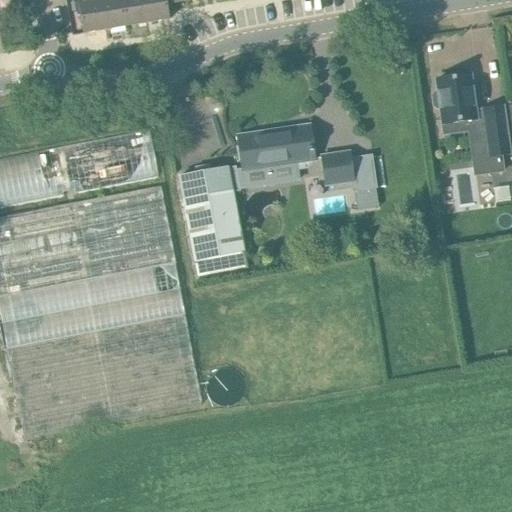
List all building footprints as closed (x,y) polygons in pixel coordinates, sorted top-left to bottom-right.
[(105,29),(99,0),(77,0),(83,33),(105,29)] [(121,0),(99,0),(105,29),(126,26),(121,0)] [(121,0),(126,26),(147,22),(143,0),(121,0)] [(143,0),(147,22),(168,18),(165,0),(143,0)] [(186,0),(165,0),(168,18),(169,18),(166,4),(187,0),(186,0)] [(474,111),(469,74),(435,79),(437,92),(434,93),(432,95),(433,105),(436,106),(439,106),(441,123),(443,133),(472,129),(473,139),(490,136),(493,155),(509,153),(502,106),(481,108),(482,110),(474,111)] [(308,125),(237,136),(242,171),(269,167),(271,184),(297,181),(297,179),(296,169),(306,167),(310,161),(314,161),(308,125)] [(149,129),(0,157),(0,206),(158,176),(149,129)] [(355,182),(350,154),(350,152),(320,156),(325,187),(355,182)] [(199,275),(249,266),(233,190),(241,188),(237,165),(180,177),(199,275)] [(0,317),(23,438),(201,403),(184,314),(174,262),(160,187),(0,217),(0,317)] [(494,366),(484,368),(485,377),(495,375),(494,366)] [(484,368),(473,370),(475,378),(485,377),(484,368)] [(415,380),(404,381),(405,390),(417,389),(415,380)] [(511,382),(511,381),(496,384),(503,424),(511,422),(511,382)] [(462,395),(447,398),(454,438),(469,435),(468,430),(483,428),(477,388),(461,390),(462,395)] [(382,394),(351,399),(353,414),(384,409),(382,394)] [(431,395),(415,398),(422,438),(437,435),(438,440),(454,438),(447,398),(432,400),(431,395)] [(384,409),(353,414),(356,429),(387,425),(384,409)] [(324,412),(313,413),(314,421),(325,420),(324,412)] [(325,420),(314,421),(315,429),(326,427),(325,420)] [(358,445),(349,446),(349,447),(389,440),(387,425),(356,429),(358,445)] [(389,440),(349,447),(351,463),(392,456),(389,440)] [(333,441),(321,444),(323,452),(334,449),(333,441)] [(334,449),(323,452),(324,459),(336,458),(334,449)] [(396,475),(355,482),(358,498),(367,496),(367,497),(398,492),(396,475)] [(398,492),(367,497),(370,511),(401,507),(398,492)] [(341,493),(330,496),(332,504),(343,501),(341,493)] [(343,501),(332,504),(333,511),(345,509),(343,501)]
